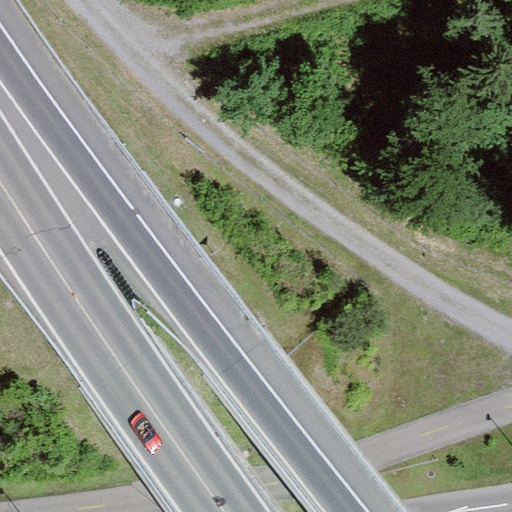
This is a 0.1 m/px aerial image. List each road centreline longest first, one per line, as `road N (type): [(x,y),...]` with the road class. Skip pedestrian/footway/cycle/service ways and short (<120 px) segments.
road 1 (trunk): [(351,511),(0,77)]
road 2 (track): [(80,0),(260,173),(511,335)]
road 3 (trunk): [(225,511),(0,192)]
road 4 (track): [(110,35),(336,0)]
